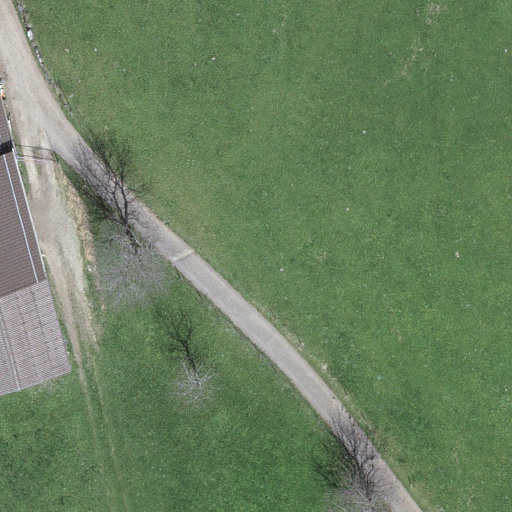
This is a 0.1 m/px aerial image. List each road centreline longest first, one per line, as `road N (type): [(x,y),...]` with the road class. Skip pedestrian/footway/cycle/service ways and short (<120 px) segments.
road 1 (track): [(0,47),(56,155),(316,392),(403,511)]
road 2 (track): [(56,155),(108,511)]
